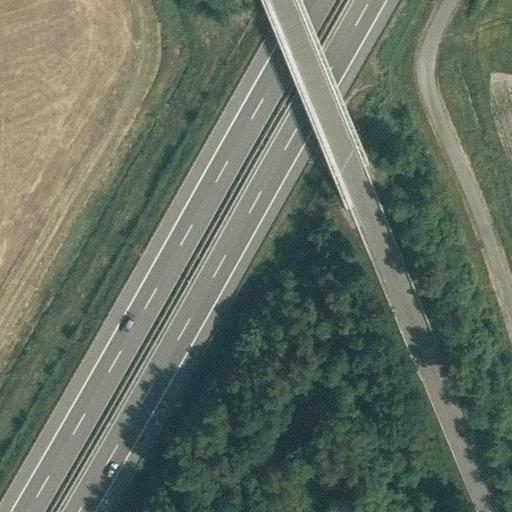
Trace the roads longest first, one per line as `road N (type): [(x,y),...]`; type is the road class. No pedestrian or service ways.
road 1 (motorway): [(316,0),(21,511)]
road 2 (motorway): [(72,511),(365,0)]
road 3 (unclassified): [(288,0),(502,511)]
road 4 (unclassified): [(447,0),(425,35),(418,76),(511,369)]
